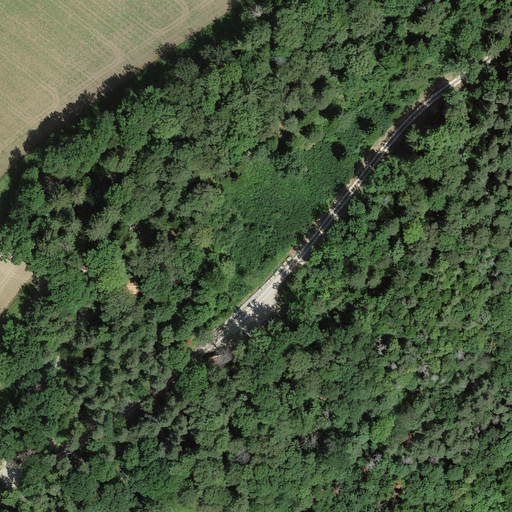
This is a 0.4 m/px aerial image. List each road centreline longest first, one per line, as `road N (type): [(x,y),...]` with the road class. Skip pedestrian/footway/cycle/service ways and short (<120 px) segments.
road 1 (track): [(511,42),(406,123),(244,317),(130,411),(32,470)]
road 2 (track): [(50,276),(119,248),(207,94),(232,68),(291,39),(342,0)]
road 3 (track): [(0,226),(55,269),(0,345)]
